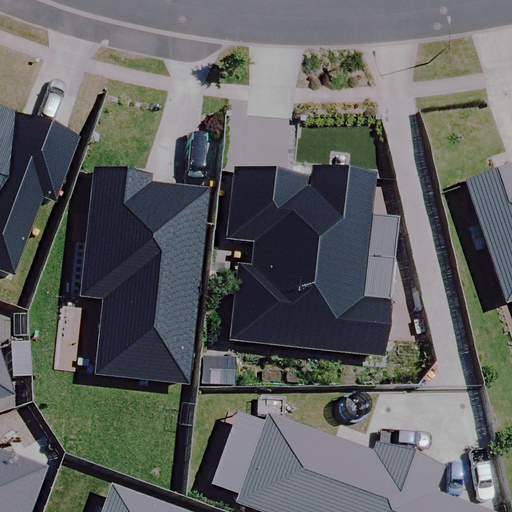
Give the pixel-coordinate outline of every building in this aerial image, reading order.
[(0,275),(13,280),(42,201),(55,206),(78,141),(0,112),(0,275)] [(314,179),(236,169),(227,242),(255,245),(251,271),(241,270),(232,345),(384,363),(391,307),(360,304),(375,179),(315,171),(314,179)] [(97,378),(187,389),(210,195),(149,188),(150,179),(96,172),(81,299),(80,302),(105,305),(97,378)] [(511,178),(508,180),(506,174),(454,191),(493,309),(511,303),(511,178)] [(0,404),(13,400),(0,360),(0,404)] [(268,418),(237,507),(251,511),(445,511),(430,507),(443,472),(375,447),(372,455),(268,418)] [(0,511),(31,511),(46,473),(0,455),(0,511)] [(169,511),(113,491),(105,511),(169,511)]
